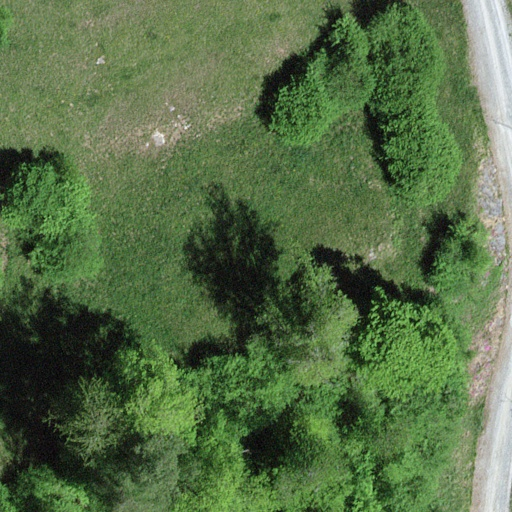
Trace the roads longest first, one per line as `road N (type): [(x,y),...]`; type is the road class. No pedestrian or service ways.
road 1 (track): [(511,123),(478,0)]
road 2 (track): [(498,511),(511,386)]
